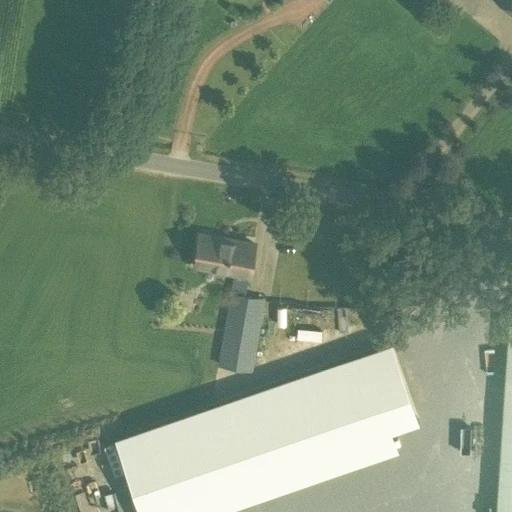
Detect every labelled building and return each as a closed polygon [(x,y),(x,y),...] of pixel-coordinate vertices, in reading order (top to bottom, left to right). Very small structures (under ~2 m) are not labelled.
[(511,0),(497,0),(511,11),(511,0)] [(199,235),(194,265),(234,273),(231,291),(229,291),(223,323),(217,362),(251,368),(263,297),(245,294),(248,274),(254,243),(230,238),(230,241),(199,235)] [(384,287),(388,291),(394,292),(399,289),(401,284),(399,278),(394,275),(388,276),(384,281),(384,287)] [(511,511),(511,321),(508,321),(495,511),(511,511)] [(391,342),(115,437),(141,511),(204,511),(395,446),(390,427),(417,416),(391,342)]
